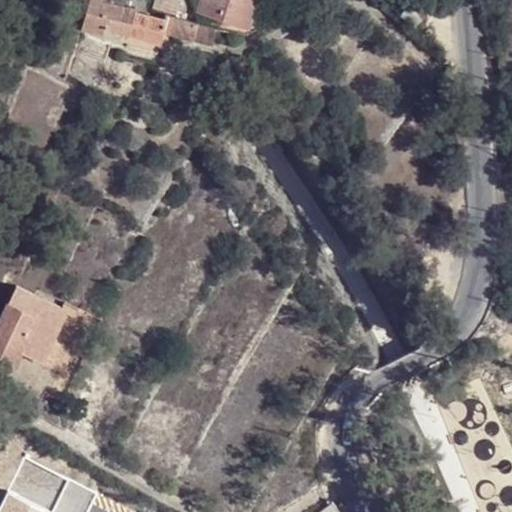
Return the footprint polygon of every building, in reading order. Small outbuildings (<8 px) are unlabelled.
[(80,0),(81,1),(86,2),(139,13),(142,0),(80,0)] [(156,0),(154,12),(165,14),(180,18),(184,3),(168,0),(156,0)] [(252,28),(259,0),(203,0),(200,14),(252,28)] [(210,43),(215,26),(180,18),(165,14),(164,19),(145,15),(139,13),(86,2),(79,32),(104,38),(106,33),(160,43),(163,33),(210,43)] [(397,14),(412,28),(422,17),(407,4),(397,14)] [(196,88),(213,64),(204,58),(186,85),(196,88)] [(21,279),(0,318),(0,349),(16,357),(24,345),(49,356),(73,306),(21,279)] [(0,500),(0,511),(84,511),(94,493),(20,458),(0,500)]
